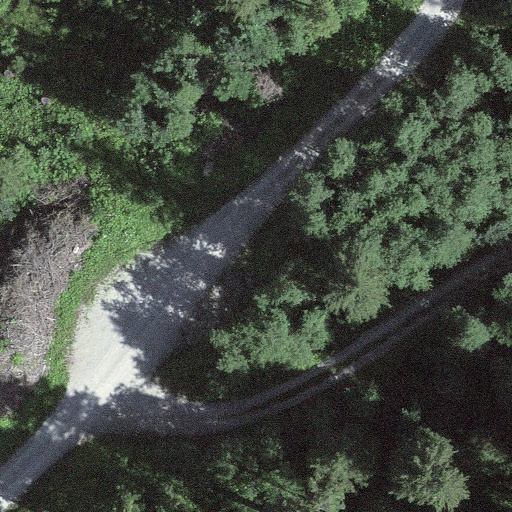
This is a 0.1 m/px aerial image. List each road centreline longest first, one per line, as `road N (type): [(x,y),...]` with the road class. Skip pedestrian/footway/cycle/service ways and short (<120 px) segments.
road 1 (track): [(460,0),(369,126),(273,215),(122,396),(0,506)]
road 2 (track): [(122,396),(200,427),(354,361),(511,262)]
